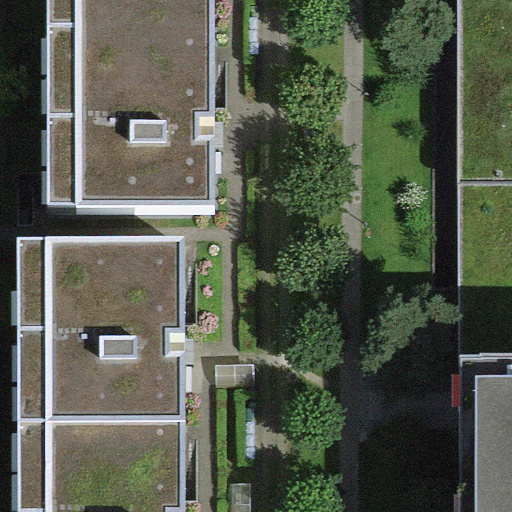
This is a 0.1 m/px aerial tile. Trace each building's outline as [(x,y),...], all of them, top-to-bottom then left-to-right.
[(81,0),(82,31),(210,30),(210,0),(81,0)] [(511,342),(511,0),(458,0),(459,181),(461,181),(462,343),(511,342)] [(211,131),(210,30),(82,31),(82,200),(211,200),(211,131)] [(181,414),(179,234),(36,236),(38,415),(181,414)] [(511,511),(511,349),(460,350),(462,511),(511,511)] [(181,511),(181,414),(38,415),(39,511),(181,511)]
